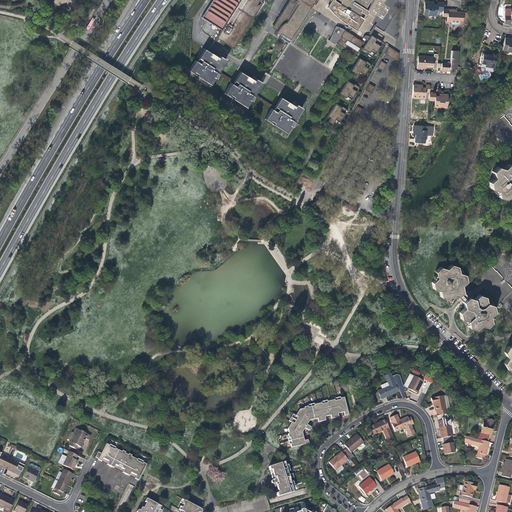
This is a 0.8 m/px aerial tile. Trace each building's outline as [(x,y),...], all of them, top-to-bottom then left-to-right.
[(54,0),(53,2),(68,12),(75,1),(75,0),(76,0),(78,1),(78,0),(54,0)] [(242,33),(252,17),(250,16),(260,0),(211,0),(201,18),(221,30),(223,32),(226,26),(229,29),(225,36),(235,43),(240,35),(241,33),(242,33)] [(252,17),(262,0),(260,0),(250,16),(252,17)] [(286,0),(274,20),(278,23),(275,29),(272,33),(276,35),(277,33),(287,39),(292,31),(291,31),(310,0),(339,0),(341,1),(345,3),(343,7),(342,6),(339,11),(346,15),(347,16),(348,17),(349,17),(351,18),(352,18),(353,19),(354,19),(355,19),(355,20),(356,20),(356,19),(357,19),(359,16),(360,14),(361,15),(362,15),(364,15),(365,15),(366,14),(366,13),(367,12),(367,11),(366,10),(365,9),(362,7),(366,0),(286,0)] [(334,0),(329,0),(331,1),(327,6),(329,9),(331,12),(336,17),(339,20),(343,22),(352,28),(356,31),(363,18),(359,16),(357,19),(356,19),(356,20),(355,20),(355,19),(354,19),(353,19),(352,18),(351,18),(349,17),(348,17),(347,16),(346,15),(339,11),(342,6),(343,7),(345,3),(341,1),(339,3),(334,0)] [(375,15),(383,19),(389,7),(375,0),(371,7),(373,8),(369,14),(375,17),(375,15)] [(436,11),(441,11),(441,10),(442,8),(442,3),(436,3),(436,5),(432,5),(427,5),(427,2),(423,2),(422,15),(432,16),(432,15),(435,16),(436,11)] [(450,10),(441,10),(441,11),(441,17),(446,18),(446,22),(451,23),(453,24),(454,24),(456,23),(458,23),(458,25),(466,26),(467,13),(455,12),(455,10),(453,9),(450,9),(450,10)] [(270,26),(275,29),(278,23),(274,20),(270,26)] [(232,48),(235,43),(225,36),(229,29),(226,26),(223,32),(221,30),(216,38),(232,48)] [(344,48),(353,35),(349,32),(344,29),(341,28),(339,27),(338,26),(335,26),(328,40),(334,44),(335,43),(344,48)] [(353,35),(344,48),(354,55),(363,41),(353,35)] [(370,51),(374,54),(381,44),(376,41),(377,40),(373,37),(372,38),(369,37),(368,36),(366,36),(365,36),(363,37),(362,38),(364,39),(366,41),(362,48),(369,53),(370,51)] [(511,42),(508,41),(508,39),(504,38),(502,50),(501,51),(510,53),(510,52),(511,52),(511,42)] [(384,54),(397,62),(398,52),(388,46),(384,54)] [(212,76),(214,73),(215,72),(213,71),(214,69),(217,71),(219,68),(224,59),(219,56),(218,58),(217,59),(215,57),(214,60),(209,56),(211,53),(207,51),(203,48),(197,58),(199,59),(197,62),(194,60),(187,70),(210,85),(214,77),(212,76)] [(443,71),(445,71),(449,71),(449,69),(449,66),(456,66),(457,54),(454,51),(450,51),(450,62),(450,63),(446,63),(441,63),(440,71),(443,71)] [(493,69),(496,55),(492,54),(491,57),(487,56),(482,55),(481,64),(485,65),(484,67),(493,69)] [(415,68),(422,69),(422,67),(431,67),(431,69),(436,70),(437,55),(432,55),(432,59),(416,57),(415,68)] [(358,74),(362,77),(369,67),(364,64),(365,62),(358,58),(350,71),(357,75),(358,74)] [(380,61),(377,68),(383,71),(386,64),(380,61)] [(214,73),(230,83),(234,85),(236,82),(233,80),(217,71),(214,69),(213,71),(215,72),(214,73)] [(239,71),(233,80),(236,82),(234,85),(230,83),(223,93),(245,107),(250,100),(248,99),(250,96),(251,95),(249,94),(250,91),(253,93),(255,91),(254,90),(260,81),(254,78),(253,80),(253,81),(251,80),(249,82),(244,79),(246,75),(239,71)] [(346,97),(350,99),(357,89),(352,86),(353,85),(346,80),(338,94),(345,98),(346,97)] [(368,83),(365,90),(371,93),(374,87),(368,83)] [(424,93),(428,93),(428,89),(429,85),(425,85),(424,88),(421,88),(418,88),(418,85),(412,85),(411,98),(420,99),(420,98),(424,98),(424,93)] [(273,106),(253,93),(250,91),(249,94),(251,95),(250,96),(270,108),(274,111),(276,108),(273,106)] [(447,95),(443,95),(443,97),(438,97),(434,96),(434,93),(428,93),(428,101),(434,102),(434,106),(437,107),(437,108),(446,108),(447,95)] [(279,96),(273,106),(276,108),(274,111),(270,108),(263,118),(286,133),(291,125),(289,124),(291,120),(289,119),(290,117),(293,119),(295,116),(300,107),(295,103),(293,105),(293,106),(291,105),(289,107),(284,104),(286,101),(279,96)] [(334,119),(338,122),(345,112),(341,109),(341,107),(335,103),(326,116),(329,118),(333,120),(334,119)] [(356,106),(353,113),(359,116),(362,109),(356,106)] [(413,124),(412,133),(415,133),(415,136),(414,141),(424,142),(425,134),(431,134),(432,125),(413,124)] [(489,184),(490,189),(499,192),(500,198),(508,201),(511,200),(511,198),(511,165),(511,166),(510,170),(507,170),(495,166),(492,173),(493,174),(489,184)] [(458,295),(463,291),(461,284),(466,280),(464,273),(459,271),(457,265),(450,263),(446,267),(440,265),(435,270),(437,276),(432,280),(434,287),(439,289),(440,295),(447,298),(452,293),(458,295)] [(458,295),(462,300),(467,296),(463,291),(458,295)] [(467,296),(462,300),(463,307),(459,311),(459,317),(465,319),(466,326),(473,328),(478,324),(485,326),(490,322),(488,315),(493,311),(491,304),(486,302),(485,296),(478,293),(473,298),(467,296)] [(425,377),(424,378),(433,382),(436,376),(427,372),(426,374),(425,377)] [(385,376),(388,383),(389,386),(383,389),(377,391),(378,392),(381,399),(398,391),(392,377),(390,373),(385,376)] [(408,389),(417,394),(424,381),(422,380),(423,379),(418,376),(417,377),(414,376),(407,388),(403,386),(399,375),(397,374),(392,377),(398,391),(402,398),(406,399),(403,393),(406,391),(408,389)] [(403,386),(407,388),(414,376),(410,374),(403,386)] [(447,413),(448,413),(447,409),(449,409),(447,395),(431,398),(432,404),(434,404),(435,411),(436,411),(437,415),(447,413)] [(309,424),(317,421),(319,421),(319,418),(322,417),(323,420),(324,419),(331,417),(333,417),(332,414),(335,413),(336,416),(338,415),(344,413),(346,413),(345,410),(347,410),(343,399),(340,399),(341,401),(338,402),(335,403),(334,401),(327,403),(327,405),(324,406),(321,407),(320,405),(313,407),(314,409),(310,410),(307,411),(306,409),(302,411),(302,412),(298,413),(295,420),(292,418),(288,425),(291,426),(288,432),(289,438),(288,438),(289,443),(291,442),(292,445),(293,449),(291,449),(292,452),(303,449),(302,447),(305,446),(304,445),(302,437),(299,435),(300,433),(303,434),(305,432),(308,434),(310,434),(311,433),(311,432),(310,430),(307,428),(308,426),(305,424),(306,422),(309,424)] [(339,419),(338,415),(336,416),(335,413),(332,414),(333,417),(331,417),(332,421),(339,419)] [(442,438),(443,441),(451,439),(450,436),(451,436),(450,426),(449,426),(449,424),(451,425),(450,424),(449,420),(450,419),(448,420),(447,413),(437,415),(437,416),(440,430),(441,438),(442,438)] [(391,421),(394,428),(397,427),(399,429),(405,426),(409,436),(415,433),(411,424),(413,423),(410,416),(408,417),(407,416),(402,418),(395,421),(394,420),(391,421)] [(325,423),(324,419),(323,420),(322,417),(319,418),(319,421),(317,421),(318,425),(325,423)] [(394,438),(385,419),(375,424),(368,427),(372,436),(384,431),(388,441),(394,438)] [(478,439),(488,442),(490,435),(491,435),(492,431),(493,425),(492,425),(493,421),(488,419),(487,424),(483,423),(481,432),(479,432),(478,439)] [(74,434),(68,445),(76,449),(77,446),(81,447),(84,439),(88,441),(90,436),(74,429),(72,433),(74,434)] [(347,447),(344,449),(349,455),(352,458),(354,456),(351,452),(364,441),(358,433),(350,439),(345,444),(347,447)] [(478,439),(467,436),(466,442),(469,443),(469,444),(479,446),(476,458),(483,460),(484,455),(485,455),(487,449),(489,442),(488,442),(478,439)] [(454,439),(451,439),(443,441),(444,445),(443,445),(444,450),(445,455),(455,452),(453,443),(455,442),(454,439)] [(145,465),(141,463),(141,464),(138,463),(135,461),(136,460),(129,457),(129,458),(126,457),(122,455),(120,453),(120,452),(114,449),(113,450),(110,448),(108,447),(108,446),(104,444),(100,453),(102,453),(100,457),(102,457),(108,460),(109,461),(111,458),(114,460),(112,463),(114,464),(124,468),(125,469),(126,466),(130,468),(128,471),(130,472),(136,475),(138,476),(139,473),(140,473),(145,465)] [(349,455),(344,449),(342,451),(339,453),(329,462),(336,469),(348,459),(347,457),(349,455)] [(58,463),(73,470),(77,461),(75,460),(77,455),(69,451),(66,457),(62,455),(58,463)] [(402,456),(407,466),(413,464),(420,460),(415,451),(402,456)] [(0,466),(4,468),(9,458),(0,454),(0,466)] [(24,465),(9,458),(4,468),(19,475),(24,465)] [(113,467),(114,464),(112,463),(114,460),(111,458),(109,461),(108,460),(106,464),(113,467)] [(502,475),(510,477),(511,469),(511,460),(506,459),(504,466),(502,475)] [(377,471),(382,480),(387,477),(394,473),(389,464),(377,471)] [(23,477),(34,482),(39,471),(39,469),(31,465),(29,465),(23,477)] [(128,475),(130,472),(128,471),(130,468),(126,466),(125,469),(124,468),(122,472),(128,475)] [(296,498),(295,495),(294,495),(293,492),(292,489),(293,488),(292,485),(295,484),(294,481),(291,481),(290,478),(288,478),(288,475),(287,472),(288,472),(287,468),(277,471),(278,473),(274,474),(274,476),(276,482),(277,486),(274,487),(273,487),(272,488),(272,489),(273,490),(274,490),(274,491),(275,490),(277,490),(279,491),(279,493),(281,499),(282,501),(286,500),(286,501),(296,498)] [(63,469),(58,481),(67,485),(71,477),(69,476),(71,473),(63,469)] [(366,494),(371,491),(377,485),(378,486),(381,484),(376,478),(373,480),(370,476),(359,486),(362,490),(366,494)] [(419,489),(421,497),(431,499),(430,493),(440,490),(439,488),(444,487),(443,478),(436,479),(437,484),(424,487),(419,489)] [(63,493),(67,485),(58,481),(54,488),(54,489),(63,493)] [(460,495),(459,498),(470,500),(470,497),(471,497),(472,493),(473,489),(475,490),(476,483),(465,481),(461,495),(460,495)] [(496,504),(497,504),(504,506),(504,503),(506,503),(510,487),(499,485),(497,493),(496,500),(497,501),(496,504)] [(6,497),(0,494),(0,506),(5,509),(4,511),(5,511),(8,511),(14,500),(9,498),(6,497)] [(434,506),(431,499),(421,497),(423,502),(421,502),(424,510),(434,506)] [(398,511),(397,509),(406,503),(402,499),(402,498),(393,504),(386,509),(388,511),(398,511)] [(193,511),(195,511),(196,511),(200,511),(201,510),(200,510),(200,509),(181,499),(179,503),(182,504),(180,507),(181,507),(179,510),(178,511),(193,511)] [(16,511),(23,511),(27,505),(22,502),(19,501),(14,511),(16,511)] [(156,511),(157,511),(159,509),(160,510),(162,506),(152,501),(151,503),(148,501),(147,503),(144,509),(142,511),(139,510),(137,510),(136,511),(135,511),(156,511)] [(469,504),(469,503),(459,502),(454,502),(453,506),(466,509),(465,511),(474,511),(475,511),(476,506),(469,504)]
